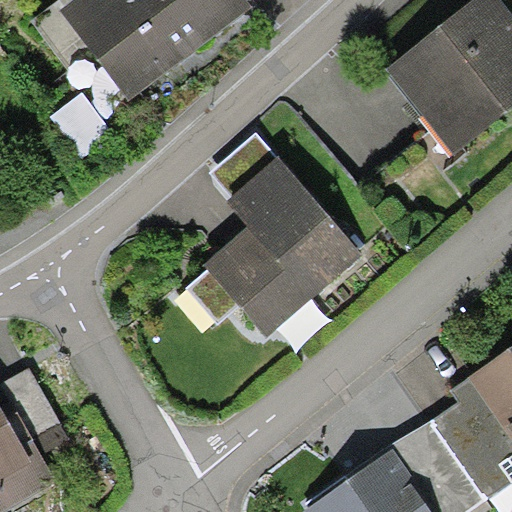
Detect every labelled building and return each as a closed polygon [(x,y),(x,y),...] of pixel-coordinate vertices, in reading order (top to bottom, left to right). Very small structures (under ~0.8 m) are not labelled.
[(76,0),(55,15),(117,102),(238,17),(225,0),(76,0)] [(479,0),(376,77),(439,160),(511,105),(511,41),(480,0),(479,0)] [(347,265),(264,161),(210,204),(237,238),(194,271),(250,341),(347,265)] [(422,426),(476,503),(511,478),(511,346),(442,394),(450,407),(422,426)] [(0,420),(0,508),(46,481),(7,417),(0,420)] [(424,511),(387,454),(297,511),(424,511)]
